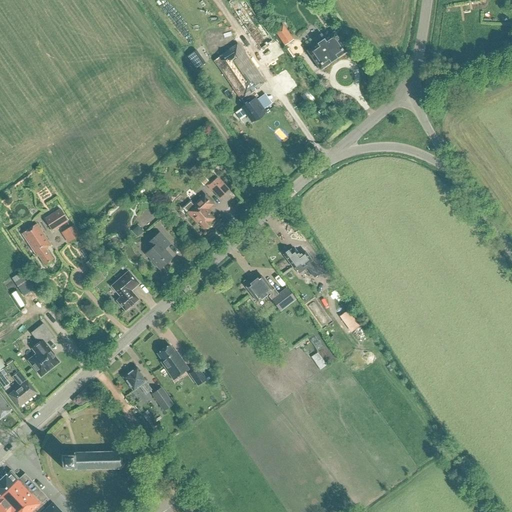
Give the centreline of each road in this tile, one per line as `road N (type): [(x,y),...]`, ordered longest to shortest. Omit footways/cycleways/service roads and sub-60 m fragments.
road 1 (tertiary): [(0,454),(330,156)]
road 2 (track): [(93,368),(186,511)]
road 3 (tertiary): [(330,156),(404,148),(455,172)]
